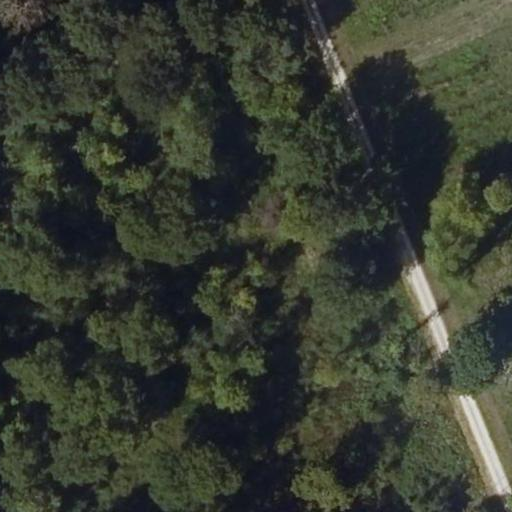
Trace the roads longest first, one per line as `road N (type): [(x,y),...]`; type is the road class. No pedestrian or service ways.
road 1 (track): [(511,491),(305,0)]
road 2 (track): [(495,0),(336,68)]
